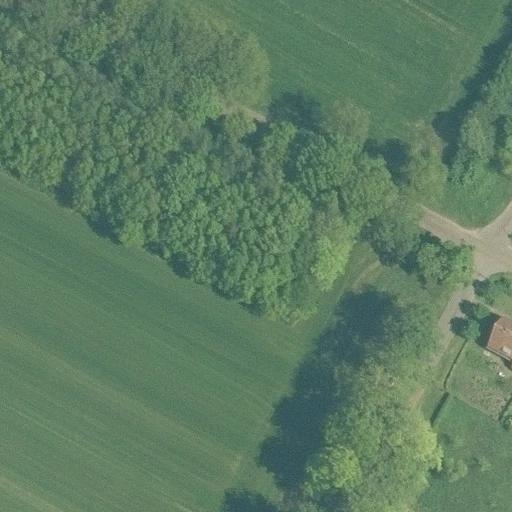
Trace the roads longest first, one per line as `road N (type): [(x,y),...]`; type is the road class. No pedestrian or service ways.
road 1 (unclassified): [(486,255),(27,0)]
road 2 (unclassified): [(345,511),(486,255)]
